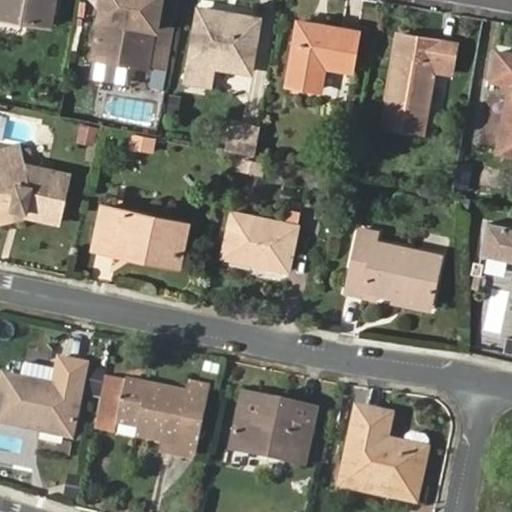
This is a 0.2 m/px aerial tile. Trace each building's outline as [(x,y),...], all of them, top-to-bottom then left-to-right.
[(0,0),(0,15),(49,26),(54,0),(0,0)] [(159,0),(103,0),(100,20),(114,23),(107,61),(133,67),(141,32),(143,28),(154,30),(159,0)] [(250,72),(260,21),(198,9),(185,80),(209,85),(213,64),(250,72)] [(349,71),(356,32),(299,21),(287,84),(316,89),(321,66),(349,71)] [(141,32),(133,67),(145,69),(154,30),(143,28),(141,32)] [(398,35),(384,107),(381,127),(422,134),(425,115),(433,70),(449,72),(454,45),(398,35)] [(492,81),(509,85),(498,150),(511,152),(511,56),(496,54),(492,81)] [(138,121),(138,116),(152,117),(153,100),(110,96),(108,119),(138,121)] [(97,126),(82,123),(79,138),(94,141),(97,126)] [(228,124),(224,148),(253,154),(257,129),(228,124)] [(128,148),(154,152),(157,136),(131,132),(128,148)] [(30,212),(30,215),(55,221),(66,176),(26,165),(22,147),(0,153),(0,210),(10,207),(30,212)] [(264,176),(266,164),(245,159),(242,172),(264,176)] [(362,208),(364,191),(352,189),(349,205),(362,208)] [(185,223),(106,206),(96,248),(175,266),(185,223)] [(29,218),(30,215),(30,212),(10,207),(0,210),(0,222),(23,218),(29,218)] [(289,269),(298,225),(232,212),(222,255),(289,269)] [(511,262),(511,228),(488,223),(481,255),(511,262)] [(377,292),(392,296),(429,304),(440,255),(434,253),(376,240),(377,232),(359,229),(345,293),(360,297),(375,299),(377,292)] [(429,304),(392,296),(390,303),(427,311),(429,304)] [(29,422),(72,431),(86,364),(58,358),(53,384),(4,375),(0,396),(0,422),(28,428),(29,422)] [(117,421),(137,426),(145,428),(144,436),(158,439),(178,443),(180,433),(196,436),(207,388),(190,384),(188,392),(126,379),(107,375),(96,428),(115,432),(117,421)] [(315,410),(284,403),(282,410),(269,406),(270,400),(244,394),(240,412),(247,413),(243,428),(236,426),(233,442),(247,445),(245,452),(267,457),(269,450),(286,454),(285,461),(303,465),(315,410)] [(282,410),(284,403),(270,400),(269,406),(282,410)] [(340,486),(383,495),(386,481),(419,489),(428,447),(387,437),(392,414),(356,406),(340,486)] [(240,412),(236,426),(243,428),(247,413),(240,412)] [(71,437),(72,431),(29,422),(28,428),(71,437)] [(145,428),(137,426),(135,434),(144,436),(145,428)] [(191,459),(196,436),(180,433),(178,443),(158,439),(157,452),(191,459)] [(231,449),(245,452),(247,445),(233,442),(231,449)] [(267,457),(285,461),(286,454),(269,450),(267,457)] [(386,481),(383,495),(416,502),(419,489),(386,481)]
